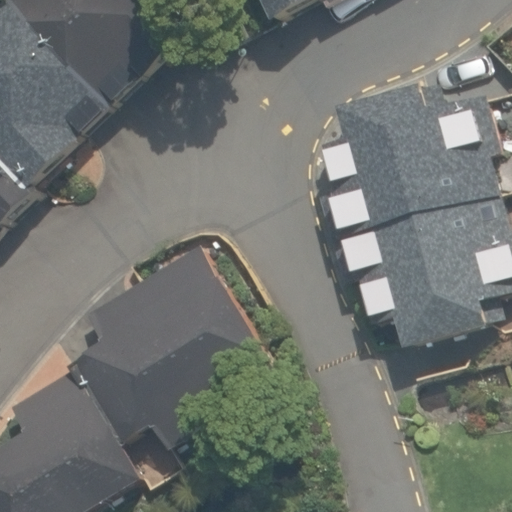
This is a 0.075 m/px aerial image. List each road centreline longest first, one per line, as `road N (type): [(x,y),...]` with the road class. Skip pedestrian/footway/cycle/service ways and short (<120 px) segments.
road 1 (residential): [(242,132),(364,431),(385,511)]
road 2 (residential): [(242,132),(80,244),(0,359)]
road 3 (residential): [(434,0),(242,132)]
